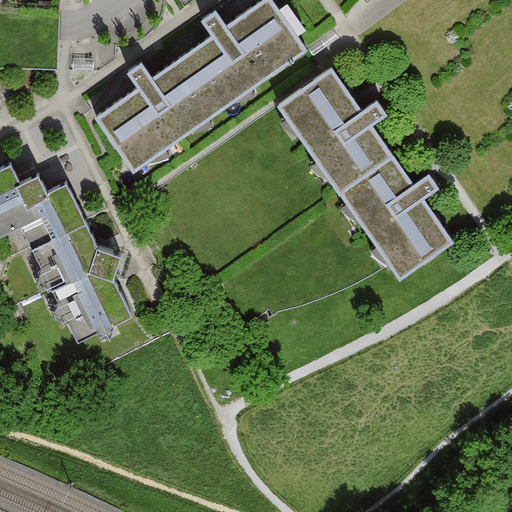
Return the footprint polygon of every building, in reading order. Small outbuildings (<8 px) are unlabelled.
[(215,46),(189,63),(224,119),(312,63),(275,3),(230,31),(221,17),(203,28),(215,46)] [(94,55),(73,55),(72,68),(94,68),(94,55)] [(149,94),(103,123),(136,175),(224,119),(189,63),(160,81),(151,67),(137,75),(149,94)] [(335,74),(284,110),(344,196),(397,159),(379,131),(394,121),(380,101),(362,114),(335,74)] [(418,187),(397,159),(344,196),(405,282),(459,244),(428,201),(444,190),(433,176),(418,187)] [(12,168),(0,173),(0,238),(7,235),(22,244),(83,211),(72,188),(53,198),(43,179),(22,189),(12,168)] [(83,211),(22,244),(82,352),(143,322),(121,286),(129,262),(110,253),(83,211)]
